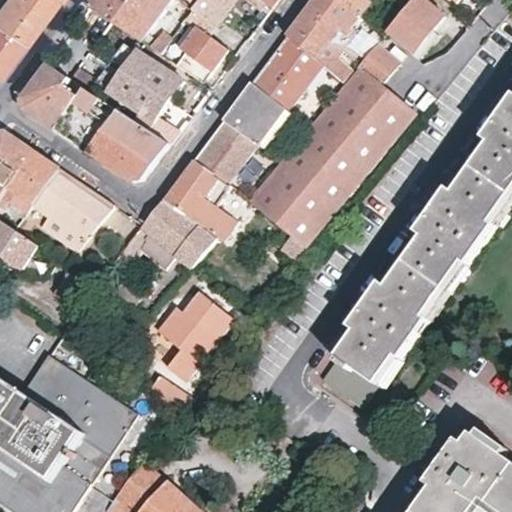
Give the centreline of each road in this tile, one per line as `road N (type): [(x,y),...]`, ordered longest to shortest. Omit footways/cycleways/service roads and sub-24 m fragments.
road 1 (residential): [(303,0),(142,205),(0,108)]
road 2 (residential): [(0,103),(76,0)]
